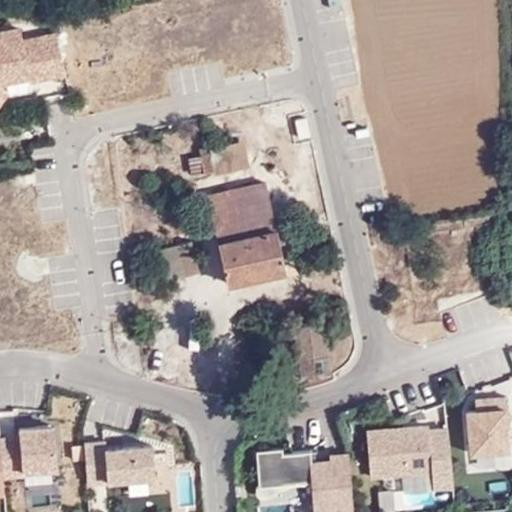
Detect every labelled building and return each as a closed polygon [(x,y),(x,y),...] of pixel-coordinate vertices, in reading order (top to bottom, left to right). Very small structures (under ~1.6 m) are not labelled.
[(20,27),(0,30),(0,87),(1,86),(4,82),(29,77),(30,79),(65,72),(57,31),(23,39),(20,27)] [(245,140),(209,146),(210,151),(213,168),(215,174),(249,165),(245,140)] [(209,146),(209,144),(200,146),(201,153),(210,151),(209,146)] [(190,156),(193,172),(213,168),(210,151),(201,153),(190,156)] [(208,192),(228,281),(284,269),(264,180),(208,192)] [(308,227),(303,200),(289,203),(295,229),(308,227)] [(192,233),(156,243),(165,276),(201,266),(192,233)] [(324,321),(291,325),(296,356),(329,353),(324,321)] [(507,396),(475,398),(475,409),(465,410),(469,453),(507,450),(505,426),(510,426),(507,396)] [(433,471),(429,425),(367,430),(371,476),(433,471)] [(21,439),(1,440),(4,480),(25,478),(25,474),(59,471),(56,429),(21,431),(21,439)] [(86,445),(89,482),(108,481),(109,483),(156,479),(153,447),(107,451),(106,443),(86,445)] [(353,511),(349,454),(331,455),(331,461),(312,462),(311,451),(283,453),(283,447),(257,450),(260,486),(312,482),(314,511),(353,511)] [(438,482),(438,505),(454,505),(453,482),(438,482)]
